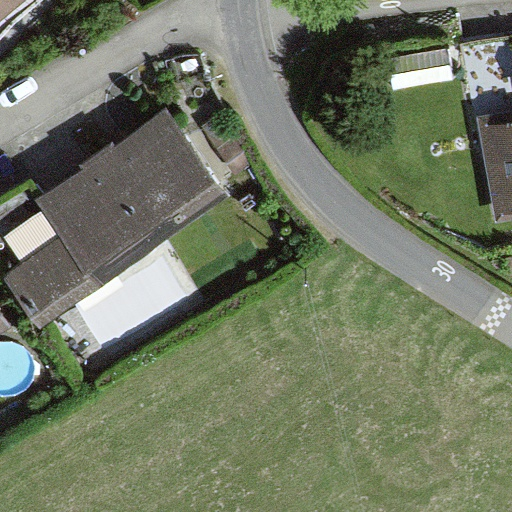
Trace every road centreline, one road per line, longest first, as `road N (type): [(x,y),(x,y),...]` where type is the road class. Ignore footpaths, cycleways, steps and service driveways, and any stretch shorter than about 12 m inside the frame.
road 1 (unclassified): [(511,334),(457,300),(312,181),(266,100),(246,14)]
road 2 (residential): [(0,126),(158,30),(246,14)]
road 3 (residential): [(246,14),(397,0)]
